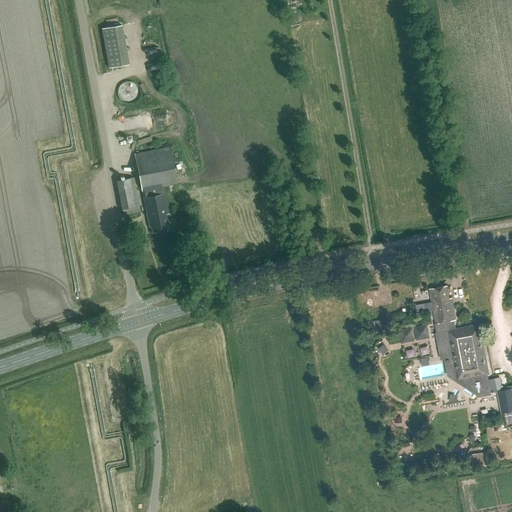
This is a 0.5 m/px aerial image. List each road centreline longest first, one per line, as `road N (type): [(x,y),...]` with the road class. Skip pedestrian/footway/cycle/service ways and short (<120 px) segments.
road 1 (unclassified): [(137,321),(77,0)]
road 2 (unclassified): [(376,263),(329,0)]
road 3 (secondary): [(137,321),(376,263)]
road 4 (unclassified): [(152,511),(156,439),(137,321)]
road 5 (secondary): [(0,368),(137,321)]
road 6 (secondary): [(376,263),(511,239)]
